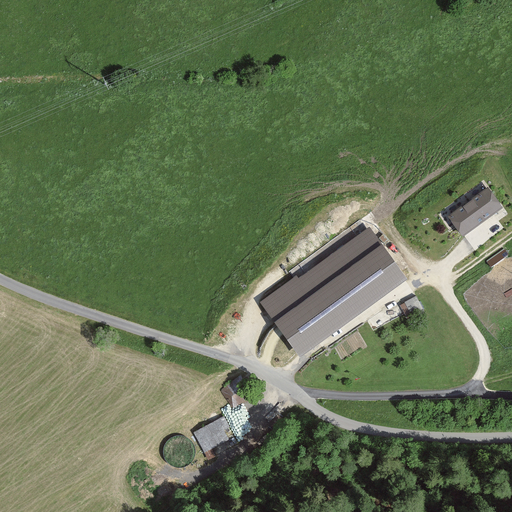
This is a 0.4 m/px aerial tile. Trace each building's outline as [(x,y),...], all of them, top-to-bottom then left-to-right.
[(456,212),(471,235),(511,207),(511,204),(498,184),(456,212)] [(399,279),(369,239),(276,308),(306,348),(399,279)] [(416,293),(401,303),(407,313),(423,304),(416,293)] [(220,390),(234,409),(255,393),(242,375),(220,390)] [(229,428),(223,417),(193,433),(205,454),(229,440),(224,431),(229,428)] [(179,465),(185,463),(189,460),(191,456),(192,450),(191,445),(188,441),(183,438),(178,437),(173,439),(168,442),(166,447),(165,452),(166,457),(169,461),(174,464),(179,465)]
